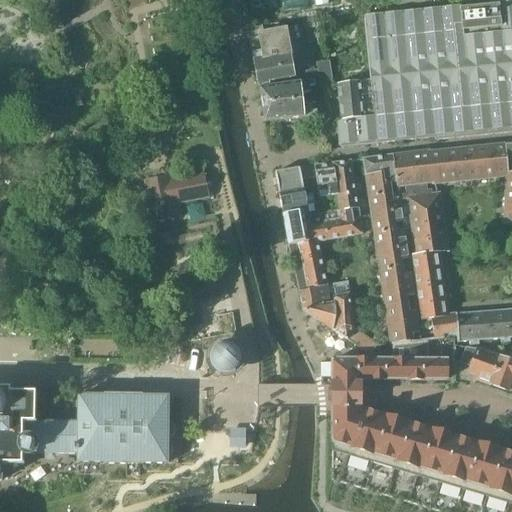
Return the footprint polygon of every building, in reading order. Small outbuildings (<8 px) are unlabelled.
[(511,0),(497,2),(497,4),(459,8),(459,6),(363,16),(369,80),(359,81),(362,119),(341,121),(336,122),(336,124),(337,124),(339,145),(339,146),(340,146),(340,148),(433,138),(433,140),(511,133),(511,0)] [(293,35),(319,30),(323,29),(321,15),(291,20),(293,35)] [(291,59),(285,30),(261,35),(260,27),(247,29),(259,89),(294,84),(289,59),(291,59)] [(319,30),(293,35),(299,66),(325,61),(319,30)] [(328,62),(315,64),(316,70),(318,80),(319,87),(332,85),(328,62)] [(318,80),(316,70),(304,72),(306,82),(313,80),(318,80)] [(308,93),(308,92),(309,92),(308,87),(314,86),(313,80),(306,82),(294,84),(259,89),(261,105),(302,101),(301,93),(308,93)] [(362,119),(359,81),(336,84),(336,86),(338,85),(341,121),(362,119)] [(302,109),(302,101),(261,105),(264,122),(316,117),(315,112),(311,112),(310,108),(302,109)] [(511,143),(503,144),(505,161),(511,160),(511,143)] [(505,161),(503,144),(502,145),(502,146),(488,147),(492,179),(505,178),(506,173),(505,161)] [(492,179),(488,147),(474,149),(477,180),(492,179)] [(474,149),(459,150),(463,182),(477,180),(474,149)] [(459,150),(445,152),(449,183),(463,182),(459,150)] [(449,183),(445,152),(428,154),(432,185),(449,183)] [(427,153),(409,155),(415,198),(431,196),(430,192),(426,193),(425,185),(432,185),(428,154),(427,153)] [(415,198),(409,155),(392,157),(394,173),(396,183),(397,189),(404,188),(405,195),(401,196),(402,201),(406,200),(405,200),(415,198)] [(394,173),(392,157),(363,161),(365,177),(382,175),(384,185),(396,183),(394,173)] [(350,163),(330,166),(335,197),(335,198),(354,195),(350,163)] [(335,197),(330,166),(314,168),(316,178),(314,178),(318,200),(335,197)] [(171,179),(169,171),(152,174),(153,180),(143,182),(148,209),(147,209),(150,223),(178,217),(176,205),(207,199),(202,173),(171,179)] [(299,171),(295,172),(274,176),(279,200),(304,195),(301,181),(299,171)] [(397,189),(396,183),(384,185),(382,175),(365,177),(368,198),(391,195),(390,187),(395,187),(395,189),(397,189)] [(308,217),(306,205),(304,195),(279,200),(282,219),(304,215),(304,217),(308,217)] [(358,218),(354,195),(335,198),(337,212),(345,211),(347,220),(358,218)] [(392,201),(391,195),(368,198),(371,217),(401,212),(400,200),(392,201)] [(436,195),(431,196),(415,198),(405,200),(406,200),(408,214),(441,209),(439,195),(436,195)] [(511,207),(504,207),(503,225),(511,224),(511,207)] [(441,209),(408,214),(410,229),(443,224),(441,209)] [(345,211),(337,212),(341,238),(360,235),(358,218),(347,220),(345,211)] [(341,238),(337,212),(322,214),(326,241),(341,238)] [(403,223),(401,212),(371,217),(373,235),(397,232),(396,223),(403,223)] [(322,214),(308,217),(304,217),(308,243),(316,242),(326,241),(322,214)] [(308,243),(304,217),(304,215),(282,219),(288,247),(308,243)] [(445,238),(443,224),(410,229),(412,243),(445,238)] [(398,238),(397,232),(373,235),(376,254),(407,249),(405,237),(398,238)] [(448,252),(445,238),(412,243),(414,257),(438,253),(448,252)] [(319,257),(316,242),(308,243),(288,247),(291,262),(319,257)] [(409,259),(407,249),(376,254),(379,272),(402,269),(401,260),(409,259)] [(414,257),(411,257),(413,273),(440,269),(438,253),(414,257)] [(322,271),(319,257),(291,262),(295,277),(322,271)] [(403,275),(402,269),(379,272),(381,291),(412,286),(411,274),(403,275)] [(440,269),(413,273),(415,288),(442,285),(440,269)] [(325,287),(324,281),(322,271),(295,277),(298,293),(325,287)] [(217,297),(219,296),(215,278),(214,279),(177,285),(176,285),(179,303),(181,302),(217,296),(217,297)] [(337,301),(334,301),(335,305),(337,315),(332,331),(346,340),(352,329),(347,283),(335,285),(337,301)] [(335,305),(334,301),(337,301),(335,285),(325,287),(298,293),(303,311),(335,305)] [(442,285),(415,288),(417,304),(444,300),(442,285)] [(414,296),(412,286),(381,291),(384,309),(408,305),(407,297),(414,296)] [(444,300),(417,304),(419,319),(431,318),(446,316),(444,300)] [(337,315),(335,305),(303,311),(332,332),(332,331),(337,315)] [(409,311),(408,305),(384,309),(387,327),(417,323),(416,310),(409,311)] [(511,310),(503,311),(505,343),(510,343),(509,339),(511,338),(511,310)] [(505,343),(503,311),(488,313),(490,341),(500,340),(500,343),(505,343)] [(488,313),(472,314),(474,346),(479,346),(478,341),(490,341),(488,313)] [(474,346),(472,314),(456,315),(458,344),(469,342),(469,346),(474,346)] [(446,316),(431,318),(432,324),(433,340),(444,339),(443,338),(456,336),(457,344),(458,344),(456,315),(455,315),(446,316)] [(418,334),(417,323),(387,327),(389,346),(393,345),(410,343),(413,342),(413,335),(418,334)] [(358,350),(366,339),(353,330),(346,341),(358,350)] [(413,342),(410,343),(410,381),(443,381),(446,381),(446,380),(446,366),(446,364),(446,362),(443,362),(426,363),(426,341),(413,342)] [(393,363),(361,363),(362,381),(410,381),(410,343),(393,345),(393,363)] [(240,361),(240,359),(240,357),(239,355),(239,353),(237,351),(236,349),(234,347),(232,346),(230,345),(228,344),(226,344),(224,344),(221,344),(219,345),(217,346),(215,347),(213,348),(212,350),(211,352),(210,354),(209,356),(209,358),(209,360),(209,362),(209,365),(210,367),(211,368),(213,370),(214,372),(216,373),(218,374),(220,375),(222,375),(224,376),(226,375),(228,375),(230,374),(232,373),(234,372),(236,371),(237,369),(238,367),(239,365),(240,363),(240,361)] [(511,354),(504,353),(475,349),(475,350),(455,346),(452,359),(471,366),(469,373),(475,375),(478,381),(506,391),(510,383),(511,383),(511,354)] [(333,396),(332,409),(364,409),(364,395),(364,381),(350,372),(333,360),(333,395),(333,396)] [(174,428),(168,422),(166,421),(167,399),(140,398),(140,397),(104,396),(104,398),(78,397),(78,425),(33,424),(34,394),(9,393),(9,389),(0,389),(0,464),(19,465),(21,465),(21,463),(21,453),(32,453),(34,453),(67,454),(77,454),(77,463),(104,463),(104,464),(139,464),(139,463),(166,464),(166,441),(168,441),(174,435),(174,428)] [(511,511),(511,464),(331,412),(331,427),(331,453),(331,456),(331,480),(332,482),(433,511),(511,511)] [(230,434),(230,448),(244,448),(244,434),(230,434)]
